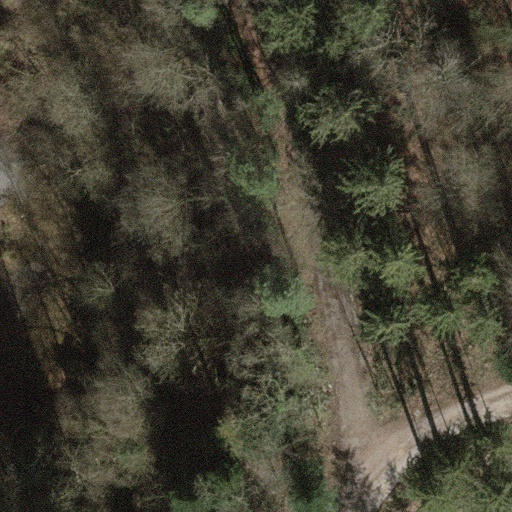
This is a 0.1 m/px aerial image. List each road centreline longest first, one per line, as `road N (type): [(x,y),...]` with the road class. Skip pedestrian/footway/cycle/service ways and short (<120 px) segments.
road 1 (track): [(372,447),(238,0)]
road 2 (track): [(352,511),(372,447),(511,397)]
